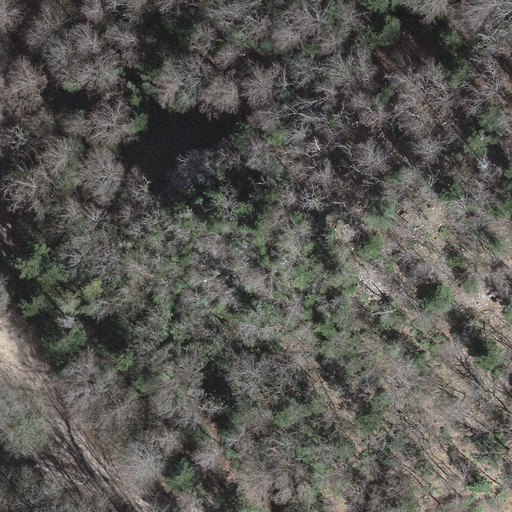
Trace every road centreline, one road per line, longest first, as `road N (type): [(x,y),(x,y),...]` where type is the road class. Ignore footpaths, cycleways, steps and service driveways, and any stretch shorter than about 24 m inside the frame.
road 1 (track): [(4,316),(2,157),(38,0)]
road 2 (track): [(0,320),(71,458),(160,511)]
